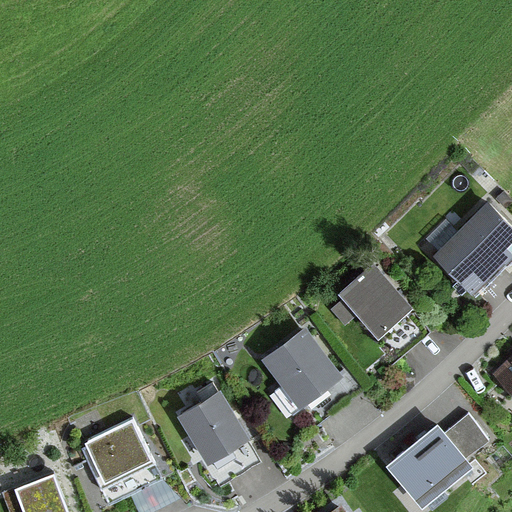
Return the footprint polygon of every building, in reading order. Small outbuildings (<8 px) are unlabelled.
[(511,255),(511,232),(487,208),(437,259),(473,295),(511,255)] [(370,263),(342,288),(379,331),(397,316),(411,332),(422,323),(370,263)] [(336,381),(302,331),(261,359),(295,409),(336,381)] [(511,358),(496,373),(511,389),(511,358)] [(260,464),(218,393),(178,417),(219,487),(260,464)] [(107,505),(126,496),(129,494),(126,487),(156,473),(151,464),(153,463),(131,417),(86,439),(88,445),(79,449),(107,505)] [(468,467),(435,427),(387,466),(419,506),(468,467)] [(13,487),(22,511),(67,511),(52,472),(13,487)]
